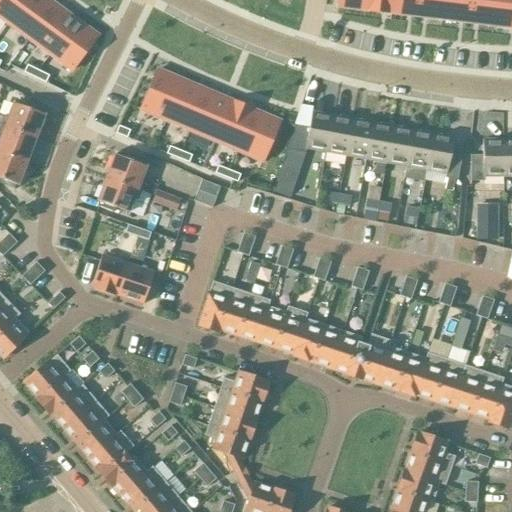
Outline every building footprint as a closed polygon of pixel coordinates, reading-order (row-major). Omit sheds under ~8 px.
[(0,0),(0,18),(7,24),(24,0),(0,0)] [(47,0),(24,0),(7,24),(28,40),(54,5),(47,0)] [(338,0),(337,7),(364,10),(364,0),(338,0)] [(364,0),(364,10),(390,13),(391,0),(364,0)] [(391,0),(390,13),(416,16),(417,0),(391,0)] [(417,0),(416,16),(442,20),(444,0),(417,0)] [(444,0),(442,20),(468,23),(471,0),(444,0)] [(471,0),(468,23),(495,26),(497,0),(471,0)] [(511,0),(497,0),(495,26),(511,28),(511,0)] [(54,5),(28,40),(50,55),(75,21),(54,5)] [(75,21),(50,55),(71,71),(97,36),(75,21)] [(27,66),(23,73),(34,78),(38,71),(27,66)] [(140,110),(165,121),(182,81),(157,70),(140,110)] [(38,71),(34,78),(45,83),(48,76),(38,71)] [(165,121),(189,131),(206,91),(182,81),(165,121)] [(189,131),(213,141),(230,101),(206,91),(189,131)] [(213,141),(238,151),(254,111),(230,101),(213,141)] [(6,118),(2,116),(0,120),(0,126),(34,139),(43,116),(41,115),(42,111),(26,104),(24,108),(12,103),(6,118)] [(238,151),(262,161),(279,121),(254,111),(238,151)] [(281,168),(299,171),(305,152),(306,148),(325,151),(332,115),(311,112),(308,126),(296,124),(281,168)] [(352,119),(332,115),(325,151),(345,155),(352,119)] [(372,123),(352,119),(345,155),(365,159),(372,123)] [(392,126),(372,123),(365,159),(376,160),(374,172),(384,174),(385,162),(392,126)] [(0,152),(26,162),(34,139),(0,126),(0,152)] [(116,134),(127,138),(130,131),(119,126),(116,134)] [(392,126),(385,162),(405,166),(412,130),(392,126)] [(432,134),(412,130),(405,166),(425,169),(432,134)] [(453,137),(432,134),(425,169),(445,173),(444,178),(457,180),(461,154),(450,152),(453,137)] [(511,139),(495,140),(495,176),(511,175),(511,139)] [(483,181),(483,176),(495,176),(495,140),(482,140),(482,155),(470,155),(470,180),(483,181)] [(166,154),(177,159),(180,152),(169,147),(166,154)] [(178,159),(189,163),(192,156),(181,151),(178,159)] [(0,184),(12,189),(13,184),(17,185),(26,162),(0,152),(0,184)] [(113,156),(104,178),(140,192),(144,183),(140,181),(145,167),(132,163),(134,158),(117,152),(115,156),(113,156)] [(215,173),(226,178),(229,171),(218,166),(215,173)] [(226,178),(237,182),(240,175),(229,170),(226,178)] [(133,200),(137,201),(140,192),(104,178),(96,201),(98,202),(96,207),(113,213),(115,208),(128,213),(133,200)] [(202,180),(198,191),(216,198),(220,187),(202,180)] [(180,200),(156,191),(154,197),(178,206),(180,200)] [(193,201),(196,202),(212,208),(214,203),(216,198),(198,191),(193,201)] [(324,203),(336,205),(338,195),(326,193),(324,203)] [(351,198),(338,195),(336,205),(349,208),(351,198)] [(152,203),(176,212),(178,206),(154,197),(152,203)] [(375,223),(377,212),(379,202),(366,200),(362,220),(375,223)] [(391,205),(379,202),(377,212),(389,214),(391,205)] [(179,239),(194,244),(205,209),(190,204),(179,239)] [(403,224),(417,226),(419,209),(405,207),(403,224)] [(482,238),(501,237),(500,219),(481,220),(482,238)] [(96,222),(93,237),(110,241),(113,226),(96,222)] [(128,225),(125,233),(136,237),(139,229),(128,225)] [(139,229),(136,237),(148,241),(151,233),(139,229)] [(1,241),(9,250),(17,243),(8,234),(1,241)] [(251,247),(255,237),(243,234),(240,243),(251,247)] [(0,254),(2,257),(9,250),(1,241),(0,242),(0,254)] [(251,247),(240,243),(237,253),(248,257),(251,249),(251,247)] [(293,250),(281,246),(278,256),(289,260),(293,250)] [(289,260),(278,256),(275,266),(286,269),(289,260)] [(127,266),(102,257),(91,289),(93,290),(93,291),(113,298),(114,297),(116,298),(127,266)] [(327,272),(330,263),(319,259),(316,268),(327,272)] [(36,263),(28,270),(37,279),(44,271),(36,263)] [(116,298),(142,306),(153,275),(127,266),(116,298)] [(327,272),(316,268),(312,278),(324,282),(327,272)] [(354,278),(365,281),(368,272),(357,268),(354,278)] [(37,279),(28,270),(21,277),(30,286),(37,279)] [(402,287),(414,290),(417,281),(405,277),(402,287)] [(354,278),(350,287),(362,291),(365,281),(354,278)] [(230,294),(229,294),(231,288),(212,282),(209,293),(208,293),(198,326),(218,333),(218,331),(218,330),(230,294)] [(453,298),(456,288),(444,284),(441,294),(453,298)] [(399,296),(410,300),(414,290),(402,287),(399,296)] [(237,337),(251,295),(231,288),(229,294),(230,294),(218,330),(218,331),(220,331),(237,337)] [(47,305),(53,311),(65,299),(59,292),(58,293),(58,294),(47,305)] [(441,294),(438,303),(449,307),(453,298),(441,294)] [(255,343),(267,307),(268,307),(270,301),(251,295),(237,337),(255,343)] [(490,310),(493,301),(482,297),(479,306),(490,310)] [(0,332),(15,318),(16,319),(20,315),(6,300),(0,305),(0,332)] [(490,310),(479,306),(475,316),(487,320),(490,310)] [(286,313),(285,312),(268,307),(267,307),(255,343),(258,344),(274,349),(286,313)] [(290,354),(292,355),(293,355),(305,319),(307,313),(287,307),(285,312),(286,313),(274,349),(290,354)] [(29,333),(16,319),(15,318),(0,332),(0,356),(2,359),(29,333)] [(311,363),(324,325),(305,319),(293,355),(292,355),(292,357),(297,359),(311,363)] [(330,370),(342,331),(324,325),(311,363),(329,370),(330,370)] [(355,360),(361,362),(367,345),(360,343),(361,338),(342,331),(330,370),(349,376),(355,360)] [(355,360),(349,376),(375,385),(388,347),(389,347),(390,341),(371,335),(367,346),(367,345),(361,362),(355,360)] [(68,345),(69,346),(70,346),(76,353),(84,345),(85,346),(86,345),(78,336),(68,345)] [(394,391),(407,353),(389,347),(388,347),(375,385),(378,386),(394,391)] [(92,352),(83,360),(89,368),(98,360),(92,352)] [(414,396),(413,395),(426,359),(425,359),(407,353),(394,391),(413,398),(414,396)] [(432,402),(446,360),(427,353),(425,359),(426,359),(413,395),(414,396),(418,397),(432,402)] [(65,375),(66,375),(70,371),(56,355),(23,383),(36,398),(37,399),(65,375)] [(182,366),(193,369),(196,360),(197,359),(184,355),(181,366),(182,366)] [(451,408),(465,366),(446,360),(432,402),(448,407),(451,408)] [(98,372),(105,380),(114,372),(107,364),(98,372)] [(465,366),(451,408),(470,414),(484,372),(465,366)] [(489,420),(501,384),(503,379),(484,372),(470,414),(486,419),(488,420),(489,420)] [(220,388),(261,402),(268,383),(238,373),(234,382),(223,379),(220,388)] [(49,415),(50,414),(49,414),(78,390),(78,389),(66,375),(65,375),(37,399),(36,398),(35,399),(49,415)] [(171,393),(183,397),(186,387),(175,384),(171,393)] [(501,384),(489,420),(488,420),(487,422),(507,429),(511,414),(511,387),(501,384)] [(50,414),(62,429),(95,401),(82,385),(78,389),(78,390),(49,414),(50,414)] [(127,400),(136,392),(129,385),(120,392),(127,400)] [(214,407),(255,421),(261,402),(220,388),(214,407)] [(127,400),(133,408),(143,400),(136,392),(127,400)] [(183,397),(171,393),(168,403),(180,407),(183,397)] [(75,444),(104,420),(109,416),(95,401),(62,429),(75,444)] [(207,426),(249,440),(255,422),(255,421),(214,407),(207,426)] [(158,412),(149,420),(156,428),(165,420),(158,412)] [(88,459),(116,435),(116,434),(104,420),(75,444),(88,459)] [(161,434),(167,442),(177,434),(170,426),(161,434)] [(235,475),(244,470),(239,460),(240,458),(242,459),(249,440),(207,426),(204,436),(215,440),(212,449),(224,453),(235,475)] [(113,465),(117,470),(129,460),(124,454),(133,447),(120,431),(116,434),(116,435),(88,459),(87,459),(101,475),(113,465)] [(411,450),(410,452),(451,466),(455,457),(444,453),(447,444),(417,433),(411,450)] [(183,441),(174,449),(181,457),(190,449),(183,441)] [(451,466),(410,452),(404,471),(439,484),(445,486),(451,466)] [(475,464),(485,468),(485,469),(486,469),(490,458),(478,454),(477,455),(478,455),(475,464)] [(120,496),(119,495),(147,471),(134,457),(129,460),(117,470),(113,465),(101,475),(119,497),(120,496)] [(202,464),(193,472),(200,479),(209,472),(202,464)] [(132,510),(165,482),(152,467),(147,471),(119,495),(120,496),(132,510)] [(397,490),(427,500),(427,501),(432,503),(439,484),(404,471),(397,490)] [(215,479),(209,472),(200,479),(206,487),(215,479)] [(247,475),(238,480),(248,501),(244,511),(266,511),(274,490),(255,483),(254,486),(252,485),(247,475)] [(133,511),(160,511),(178,497),(165,482),(132,510),(133,511)] [(465,482),(465,492),(477,493),(477,483),(465,482)] [(274,490),(266,511),(287,511),(293,496),(274,490)] [(423,511),(427,501),(427,500),(397,490),(390,509),(393,510),(392,511),(423,511)] [(477,493),(465,492),(464,502),(476,503),(477,493)] [(190,511),(178,497),(160,511),(190,511)] [(222,511),(231,511),(234,505),(223,502),(219,511),(222,511)]
